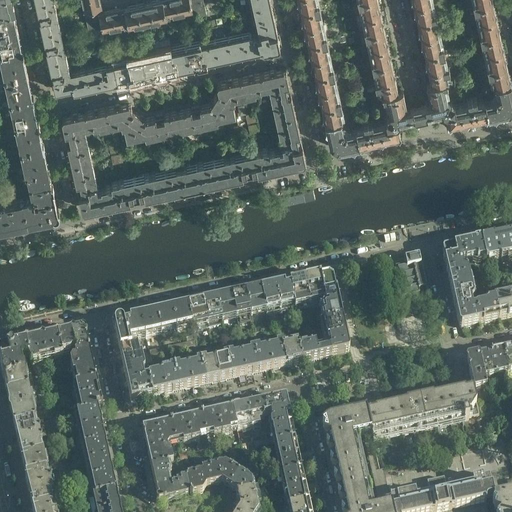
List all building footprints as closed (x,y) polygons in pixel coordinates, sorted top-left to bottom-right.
[(14,10),(13,3),(12,3),(10,0),(0,0),(0,14),(13,11),(13,10),(14,10)] [(57,12),(56,5),(53,6),(51,0),(40,0),(36,1),(39,16),(57,12)] [(101,6),(99,0),(83,0),(85,5),(83,5),(84,10),(98,7),(101,6)] [(166,16),(162,0),(156,0),(150,2),(153,18),(166,16)] [(178,11),(175,0),(162,0),(166,16),(170,15),(170,13),(178,11)] [(191,10),(189,0),(175,0),(178,11),(186,9),(187,11),(191,10)] [(206,13),(203,0),(189,0),(191,10),(193,16),(206,13)] [(320,10),(319,6),(318,2),(316,2),(315,0),(296,0),(296,1),(298,3),(302,18),(301,21),(303,23),(304,26),(320,23),(318,11),(320,10)] [(378,3),(377,0),(358,0),(359,4),(361,4),(363,16),(380,12),(380,9),(381,6),(378,3)] [(495,9),(492,0),(474,0),(475,1),(473,2),(475,10),(477,10),(480,22),(496,18),(496,15),(497,12),(495,9)] [(437,21),(436,17),(435,12),(433,13),(431,1),(414,5),(414,8),(413,11),(416,13),(419,28),(418,31),(420,34),(421,37),(438,33),(435,21),(437,21)] [(153,18),(150,2),(137,4),(140,21),(153,18)] [(274,18),(271,2),(253,6),(256,20),(264,18),(265,20),(274,18)] [(140,21),(137,4),(124,7),(128,24),(140,21)] [(102,30),(99,13),(98,7),(84,10),(90,39),(104,36),(102,30)] [(128,24),(124,7),(111,10),(115,25),(123,23),(123,25),(128,24)] [(115,25),(111,10),(99,13),(102,30),(107,29),(107,27),(115,25)] [(19,34),(13,11),(0,14),(0,35),(2,43),(10,41),(9,36),(19,34)] [(58,27),(56,19),(59,18),(57,12),(39,16),(42,31),(58,27)] [(386,36),(383,26),(382,21),(383,18),(381,15),(380,12),(363,16),(366,28),(364,28),(366,37),(368,36),(371,48),(387,44),(387,41),(388,38),(386,36)] [(277,31),(274,18),(265,20),(264,18),(256,20),(258,31),(261,32),(267,31),(268,34),(277,32),(277,31)] [(502,41),(499,32),(498,27),(500,24),(497,21),(496,18),(480,22),(482,33),(480,34),(482,42),(484,42),(487,54),(504,50),(503,47),(504,44),(502,41)] [(327,43),(326,38),(325,34),(323,34),(320,23),(304,26),(304,30),(303,33),(305,35),(309,50),(308,53),(310,55),(311,58),(327,55),(325,43),(327,43)] [(64,41),(62,35),(60,35),(58,27),(42,31),(45,45),(64,41)] [(279,43),(277,32),(268,34),(267,31),(261,32),(261,35),(258,36),(261,48),(278,45),(279,44),(279,43)] [(261,48),(258,36),(255,34),(251,35),(250,33),(249,32),(241,34),(243,43),(245,42),(247,51),(261,48)] [(444,53),(443,49),(442,45),(440,45),(438,33),(421,37),(422,40),(420,43),(423,46),(426,61),(425,64),(427,66),(428,69),(445,66),(442,54),(444,53)] [(23,50),(22,44),(21,44),(19,34),(9,36),(10,41),(2,43),(1,43),(4,60),(14,58),(15,63),(24,61),(22,51),(23,50)] [(247,51),(245,42),(243,43),(241,34),(228,37),(230,45),(232,45),(234,54),(247,51)] [(234,54),(232,45),(230,45),(228,37),(214,40),(218,58),(234,54)] [(218,58),(214,40),(201,43),(203,51),(200,52),(202,61),(218,58)] [(64,57),(63,49),(65,48),(64,41),(45,45),(49,60),(64,57)] [(202,61),(200,52),(203,51),(201,43),(201,42),(186,45),(190,63),(197,62),(198,62),(202,61)] [(393,68),(390,58),(389,53),(390,50),(388,48),(387,44),(371,48),(373,60),(371,60),(372,65),(373,69),(375,69),(378,80),(394,77),(394,73),(395,70),(393,68)] [(190,63),(186,45),(171,49),(173,58),(175,57),(177,66),(190,63)] [(177,66),(175,57),(173,58),(171,49),(157,52),(159,61),(156,62),(158,70),(177,66)] [(509,73),(507,67),(505,59),(507,56),(504,53),(504,50),(487,54),(489,65),(487,66),(489,74),(491,74),(493,84),(495,85),(511,82),(510,79),(511,76),(509,73)] [(158,70),(156,62),(159,61),(157,52),(142,55),(146,73),(158,70)] [(146,73),(142,55),(127,58),(127,60),(129,68),(132,67),(134,77),(138,76),(139,75),(146,73)] [(334,75),(333,70),(332,66),(330,66),(327,55),(311,58),(311,62),(310,65),(313,67),(316,82),(315,85),(317,87),(318,91),(334,87),(332,75),(334,75)] [(70,71),(69,64),(66,65),(64,57),(49,60),(52,75),(70,71)] [(29,83),(24,61),(15,63),(14,58),(4,60),(11,92),(21,90),(20,85),(29,83)] [(134,77),(132,67),(129,68),(127,60),(113,63),(117,80),(134,77)] [(117,80),(113,63),(106,65),(107,68),(100,69),(104,83),(117,80)] [(447,76),(446,70),(448,69),(447,65),(445,66),(428,69),(431,83),(445,79),(447,76)] [(104,83),(100,69),(94,71),(93,68),(86,69),(90,86),(104,83)] [(289,83),(286,70),(283,68),(261,73),(263,83),(261,83),(262,89),(270,87),(272,89),(279,87),(279,85),(289,83)] [(90,86),(86,69),(77,71),(75,75),(76,82),(72,83),(73,87),(73,90),(90,86)] [(76,82),(75,75),(72,76),(70,71),(52,75),(55,90),(72,86),(72,87),(73,87),(72,83),(76,82)] [(262,89),(261,83),(263,83),(261,73),(240,78),(243,87),(241,88),(242,95),(243,97),(251,95),(251,93),(263,91),(262,89)] [(397,90),(396,82),(394,77),(378,80),(376,81),(377,85),(379,85),(380,91),(383,93),(397,90)] [(242,95),(241,88),(243,87),(240,78),(218,82),(217,85),(218,91),(224,95),(224,98),(223,100),(224,106),(232,104),(231,98),(242,95)] [(445,93),(443,84),(446,84),(445,79),(431,83),(426,84),(429,97),(445,93)] [(509,112),(511,106),(511,85),(511,82),(495,85),(498,96),(500,98),(500,99),(498,100),(497,98),(485,101),(488,116),(492,115),(495,116),(497,114),(509,112)] [(34,99),(33,93),(32,93),(29,83),(20,85),(21,90),(11,92),(15,109),(24,107),(25,112),(35,109),(33,99),(34,99)] [(292,101),(289,83),(279,85),(279,87),(272,89),(274,96),(271,97),(273,103),(275,103),(282,101),(283,103),(292,101)] [(341,107),(340,102),(339,98),(337,99),(334,87),(318,91),(318,94),(317,97),(320,99),(323,114),(322,117),(324,119),(325,123),(340,119),(341,118),(339,107),(341,107)] [(402,89),(397,90),(383,93),(384,98),(387,97),(389,106),(405,102),(402,89)] [(224,106),(223,100),(224,98),(224,95),(218,91),(217,92),(210,103),(210,104),(215,107),(214,109),(216,118),(226,115),(227,117),(235,115),(232,104),(224,106)] [(420,116),(427,115),(443,111),(445,113),(447,121),(446,124),(449,126),(452,124),(464,122),(460,105),(454,106),(453,104),(447,100),(445,93),(429,97),(430,103),(428,103),(427,102),(425,104),(412,106),(411,107),(409,106),(408,107),(407,108),(405,102),(389,106),(390,113),(386,119),(387,121),(380,122),(384,139),(396,137),(399,137),(401,134),(399,132),(397,123),(399,121),(415,117),(420,116)] [(488,116),(485,101),(483,100),(477,101),(476,99),(467,101),(468,103),(460,105),(464,122),(467,123),(469,120),(483,117),(486,118),(488,116)] [(295,114),(292,101),(283,103),(282,101),(275,103),(277,111),(275,111),(276,118),(295,114)] [(128,116),(132,110),(131,104),(128,102),(106,107),(108,117),(110,117),(112,124),(123,122),(124,128),(133,126),(131,120),(129,119),(128,116)] [(217,122),(216,118),(214,109),(215,107),(210,104),(195,107),(199,124),(208,122),(209,124),(217,122)] [(40,132),(35,109),(25,112),(24,107),(15,109),(22,141),(31,138),(30,134),(40,132)] [(112,126),(112,124),(110,117),(108,117),(106,107),(85,112),(88,122),(90,121),(91,127),(91,128),(103,126),(103,128),(112,126)] [(199,124),(195,107),(177,111),(182,130),(190,128),(189,126),(199,124)] [(143,125),(141,124),(145,118),(144,118),(133,110),(132,110),(128,116),(129,119),(131,120),(133,126),(124,128),(127,139),(135,138),(135,136),(145,133),(143,125)] [(182,130),(177,111),(159,115),(163,132),(173,130),(173,132),(182,130)] [(91,127),(90,121),(88,122),(85,112),(63,117),(63,116),(62,116),(61,118),(61,119),(62,119),(65,133),(74,131),(75,133),(82,131),(83,128),(91,127)] [(298,126),(295,114),(276,118),(277,124),(280,124),(282,132),(289,130),(288,128),(298,126)] [(163,132),(159,115),(145,118),(141,124),(143,125),(145,133),(146,138),(154,136),(154,134),(163,132)] [(359,145),(356,129),(345,132),(343,134),(342,134),(341,132),(343,131),(340,119),(325,123),(326,126),(324,129),(327,131),(329,143),(339,149),(350,147),(353,148),(356,145),(359,145)] [(384,139),(380,122),(372,124),(372,122),(363,124),(364,126),(357,128),(356,129),(359,145),(363,146),(365,143),(379,140),(382,141),(384,139)] [(302,144),(298,126),(288,128),(289,130),(282,132),(279,132),(281,139),(283,138),(285,145),(292,144),(292,146),(302,144)] [(87,144),(86,138),(84,138),(82,131),(75,133),(74,131),(65,133),(69,150),(78,148),(78,146),(85,145),(87,144)] [(45,148),(44,143),(43,143),(40,132),(30,134),(31,138),(22,141),(26,158),(35,156),(36,160),(46,158),(44,148),(45,148)] [(305,158),(302,144),(292,146),(292,144),(285,145),(285,148),(281,149),(284,164),(303,160),(305,158)] [(91,159),(89,152),(87,153),(85,145),(78,146),(78,148),(69,150),(71,163),(91,159)] [(284,164),(281,149),(275,150),(275,149),(266,151),(265,148),(259,150),(261,159),(263,159),(265,168),(284,164)] [(265,168),(263,159),(261,159),(259,150),(253,151),(253,153),(245,155),(246,162),(244,163),(246,172),(265,168)] [(246,172),(244,163),(246,162),(245,155),(235,157),(234,155),(228,156),(230,166),(232,166),(234,175),(246,172)] [(51,181),(48,168),(46,158),(36,160),(35,156),(26,158),(30,174),(31,173),(33,185),(51,181)] [(234,175),(232,166),(230,166),(228,156),(221,158),(222,160),(214,162),(215,169),(213,170),(215,179),(234,175)] [(92,174),(90,165),(92,165),(91,159),(71,163),(74,175),(84,173),(84,175),(92,174)] [(215,179),(213,170),(215,169),(214,162),(203,164),(203,162),(197,163),(197,166),(199,173),(201,173),(203,182),(215,179)] [(203,182),(201,173),(199,173),(197,166),(189,168),(188,165),(182,167),(184,176),(182,177),(184,186),(203,182)] [(184,186),(182,177),(184,176),(182,167),(176,168),(176,170),(166,173),(168,180),(170,179),(172,189),(184,186)] [(172,189),(170,179),(168,180),(166,173),(158,174),(157,172),(151,173),(153,183),(151,184),(153,193),(172,189)] [(95,187),(93,180),(95,180),(94,173),(92,174),(84,175),(84,173),(74,175),(78,193),(88,191),(87,189),(95,187)] [(153,193),(151,184),(153,183),(151,173),(145,175),(145,177),(135,179),(136,187),(139,186),(141,196),(153,193)] [(141,196),(139,186),(136,187),(135,179),(126,181),(126,179),(120,180),(122,190),(120,190),(122,200),(141,196)] [(122,200),(120,190),(122,190),(120,180),(113,182),(114,184),(105,186),(105,188),(100,189),(103,204),(122,200)] [(55,198),(51,181),(33,185),(32,186),(35,197),(37,196),(38,201),(55,198)] [(103,204),(100,189),(95,190),(95,187),(87,189),(88,191),(78,193),(81,207),(84,208),(103,204)] [(307,203),(305,195),(272,201),(273,209),(307,203)] [(57,208),(55,198),(38,201),(37,196),(35,197),(32,200),(34,205),(39,204),(42,218),(53,215),(54,216),(55,216),(56,216),(57,216),(58,215),(58,214),(59,213),(59,212),(59,211),(59,210),(58,210),(58,209),(57,208)] [(42,218),(39,204),(34,205),(32,200),(22,202),(26,221),(42,218)] [(26,221),(22,202),(5,206),(9,225),(26,221)] [(0,227),(9,225),(5,206),(0,207),(0,227)] [(511,260),(511,247),(510,237),(495,240),(500,263),(511,260)] [(500,263),(495,240),(480,244),(485,263),(485,266),(500,263)] [(485,263),(480,244),(479,244),(478,244),(476,244),(475,244),(474,245),(462,248),(465,264),(466,264),(466,265),(476,263),(477,265),(485,263)] [(465,264),(462,248),(454,249),(453,249),(451,249),(450,250),(449,250),(443,252),(443,254),(442,254),(443,259),(443,260),(443,261),(444,263),(444,264),(446,268),(461,265),(465,264)] [(427,294),(421,266),(419,257),(405,260),(406,265),(395,268),(402,299),(405,299),(405,297),(419,294),(419,297),(428,295),(428,294),(427,294)] [(467,275),(464,273),(463,273),(461,265),(446,268),(449,284),(468,280),(467,275)] [(392,283),(389,269),(382,271),(385,284),(392,283)] [(338,304),(332,278),(330,277),(319,279),(323,300),(325,307),(338,304)] [(323,301),(319,279),(303,283),(308,304),(309,309),(324,305),(323,301)] [(471,295),(468,280),(449,284),(452,299),(471,295)] [(308,304),(303,283),(288,286),(292,305),(293,307),(308,304)] [(292,305),(288,286),(274,289),(278,308),(292,305)] [(278,308),(274,289),(259,292),(263,312),(278,308)] [(263,312),(259,292),(244,296),(248,315),(263,312)] [(471,311),(470,304),(472,303),(473,301),(471,295),(452,299),(456,315),(471,311)] [(248,315),(244,296),(230,299),(234,318),(248,315)] [(234,318),(230,299),(215,302),(219,322),(234,318)] [(511,318),(511,308),(509,309),(507,299),(493,302),(494,303),(498,321),(511,318)] [(219,322),(215,302),(201,305),(205,325),(219,322)] [(498,321),(494,303),(486,305),(486,307),(475,309),(475,310),(479,325),(498,321)] [(342,320),(338,304),(325,307),(324,307),(320,310),(322,316),(320,316),(322,325),(342,320)] [(205,325),(201,305),(186,309),(190,328),(205,325)] [(190,328),(186,309),(170,312),(175,332),(190,328)] [(475,310),(471,311),(456,315),(459,328),(461,329),(479,325),(475,310)] [(175,332),(170,312),(155,315),(159,335),(175,332)] [(159,335),(155,315),(140,319),(144,339),(159,335)] [(144,339),(140,319),(125,322),(129,342),(137,340),(144,339)] [(293,325),(293,319),(281,322),(282,328),(293,325)] [(345,336),(342,320),(322,325),(325,340),(345,336)] [(129,342),(125,322),(118,324),(117,324),(116,325),(115,325),(115,326),(115,328),(115,329),(120,353),(138,349),(139,349),(137,340),(129,342)] [(282,328),(281,322),(266,325),(267,331),(282,328)] [(89,353),(85,335),(86,335),(85,333),(82,332),(57,337),(62,357),(71,355),(73,353),(76,352),(76,355),(76,356),(89,353)] [(349,353),(345,336),(325,340),(328,350),(330,359),(347,355),(349,353)] [(62,357),(57,337),(42,341),(46,361),(54,359),(55,361),(62,360),(62,357)] [(46,361),(42,341),(26,344),(30,361),(31,367),(39,365),(39,363),(46,361)] [(194,348),(193,344),(193,342),(178,346),(179,351),(184,350),(194,348)] [(22,363),(30,361),(26,344),(0,350),(0,349),(0,363),(3,375),(2,376),(2,377),(2,378),(2,379),(25,374),(22,363)] [(302,365),(298,349),(297,344),(281,348),(285,369),(302,365)] [(179,351),(178,346),(162,349),(164,355),(178,352),(179,351)] [(285,369),(281,348),(280,346),(276,347),(277,350),(268,352),(272,372),(285,369)] [(330,359),(328,350),(316,353),(314,346),(298,349),(302,365),(330,359)] [(511,371),(511,348),(502,351),(506,373),(511,371)] [(143,366),(141,358),(140,358),(138,349),(120,353),(124,370),(143,366)] [(184,350),(179,351),(178,352),(180,360),(186,358),(184,350)] [(272,372),(268,352),(260,354),(260,351),(254,352),(259,375),(266,373),(272,372)] [(506,373),(502,351),(490,354),(495,375),(506,373)] [(259,375),(254,352),(249,353),(250,356),(241,358),(246,377),(252,376),(259,375)] [(92,365),(89,353),(76,356),(76,355),(75,357),(76,360),(73,361),(70,365),(72,372),(94,368),(93,367),(93,366),(92,366),(92,365)] [(495,375),(490,354),(478,356),(483,378),(495,375)] [(159,362),(164,355),(153,357),(155,363),(159,362)] [(483,378),(478,356),(467,359),(466,359),(466,360),(466,361),(473,391),(485,388),(483,378)] [(246,377),(241,358),(233,360),(233,357),(227,358),(232,381),(246,377)] [(232,381),(227,358),(222,359),(222,362),(214,364),(219,383),(232,381)] [(219,383),(214,364),(207,366),(206,363),(200,364),(205,387),(219,383)] [(205,387),(200,364),(195,365),(196,368),(189,370),(193,389),(205,387)] [(144,381),(143,374),(145,372),(143,366),(124,370),(127,387),(145,383),(144,381)] [(96,384),(94,375),(93,371),(94,370),(94,369),(94,368),(72,372),(73,378),(75,378),(77,388),(96,384)] [(193,389),(189,370),(181,372),(180,369),(174,370),(179,392),(179,393),(186,391),(193,389)] [(172,394),(179,393),(179,392),(174,370),(169,371),(170,374),(161,376),(165,395),(172,394)] [(45,404),(42,388),(33,390),(31,381),(26,383),(24,374),(2,379),(2,380),(3,381),(4,382),(7,393),(6,395),(7,396),(7,397),(10,408),(10,409),(10,410),(9,411),(9,412),(32,407),(45,404)] [(165,395),(161,376),(149,379),(148,381),(152,398),(165,395)] [(152,398),(148,381),(144,381),(145,383),(127,387),(131,403),(152,398)] [(99,398),(96,384),(77,388),(75,388),(79,402),(99,398)] [(447,397),(446,396),(446,397),(452,422),(465,419),(465,421),(469,420),(469,418),(478,416),(473,391),(471,391),(470,391),(469,392),(447,397)] [(452,422),(446,397),(446,396),(445,397),(443,397),(442,397),(441,398),(423,402),(422,402),(420,403),(426,430),(436,428),(435,426),(452,422)] [(102,409),(99,398),(79,402),(82,416),(97,413),(97,410),(102,409)] [(288,408),(286,400),(285,399),(263,404),(265,415),(270,414),(272,414),(271,412),(288,408)] [(426,430),(420,403),(419,403),(417,403),(416,404),(398,407),(397,407),(396,408),(394,408),(393,408),(393,409),(399,434),(413,431),(414,433),(426,430)] [(265,415),(263,404),(248,407),(252,426),(260,424),(260,421),(263,420),(264,419),(263,415),(265,415)] [(35,423),(32,407),(9,412),(10,412),(10,413),(10,414),(11,414),(12,415),(15,428),(34,424),(35,423)] [(252,426),(248,407),(233,411),(237,430),(237,432),(243,430),(242,428),(252,426)] [(291,423),(288,410),(288,408),(271,412),(272,414),(270,414),(271,420),(270,423),(271,428),(291,423)] [(399,434),(393,409),(393,408),(392,409),(370,414),(369,413),(368,414),(366,415),(371,435),(372,440),(399,434)] [(237,430),(233,411),(217,414),(221,436),(230,434),(229,432),(237,430)] [(368,510),(352,439),(371,435),(366,415),(366,412),(346,416),(331,420),(329,420),(328,420),(327,421),(326,422),(325,422),(323,424),(322,426),(325,430),(323,435),(325,436),(326,436),(327,441),(326,442),(325,443),(328,447),(327,451),(329,452),(330,453),(331,458),(330,459),(329,460),(332,463),(331,468),(332,469),(333,469),(334,474),(334,475),(333,476),(336,480),(335,485),(336,485),(337,486),(338,491),(337,492),(337,493),(340,497),(339,501),(340,502),(341,503),(342,507),(341,508),(341,510),(342,511),(392,511),(391,505),(368,510)] [(101,429),(97,413),(82,416),(77,417),(81,433),(101,429)] [(221,436),(217,414),(201,418),(206,437),(213,435),(213,438),(221,436)] [(206,437),(201,418),(186,421),(191,443),(200,441),(200,438),(206,437)] [(57,426),(56,422),(56,419),(51,420),(55,439),(60,438),(57,426)] [(191,443),(186,421),(172,424),(176,444),(182,442),(183,445),(191,443)] [(294,439),(292,428),(291,423),(271,428),(270,428),(271,434),(273,433),(275,443),(294,439)] [(41,442),(39,433),(36,433),(34,424),(15,428),(14,428),(19,447),(41,442)] [(176,444),(172,424),(157,427),(160,441),(162,440),(164,450),(167,450),(168,450),(169,445),(176,444)] [(164,450),(162,440),(160,441),(157,427),(143,431),(142,431),(147,454),(164,450)] [(105,445),(101,429),(81,433),(84,450),(105,445)] [(298,454),(294,439),(275,443),(278,454),(275,454),(277,459),(298,454)] [(41,457),(40,450),(42,449),(41,442),(19,447),(22,461),(41,457)] [(108,461),(105,445),(84,450),(88,466),(108,461)] [(173,461),(172,455),(169,456),(167,450),(164,450),(147,454),(150,466),(170,462),(173,461)] [(301,470),(299,459),(298,454),(277,459),(278,464),(280,464),(282,474),(301,470)] [(47,473),(44,456),(41,457),(22,461),(26,477),(45,473),(47,473)] [(112,478),(108,461),(88,466),(91,482),(112,478)] [(171,477),(170,472),(172,471),(170,462),(150,466),(155,485),(169,482),(168,478),(171,477)] [(229,489),(240,472),(226,464),(217,466),(221,485),(222,485),(229,489)] [(221,485),(217,466),(202,469),(203,472),(207,488),(221,485)] [(70,483),(67,470),(60,472),(64,490),(71,488),(70,487),(70,483)] [(305,485),(301,470),(282,474),(285,485),(282,486),(283,490),(305,485)] [(207,488),(203,472),(186,476),(187,478),(191,497),(202,494),(206,488),(207,488)] [(256,489),(254,481),(240,472),(229,489),(236,494),(256,489)] [(48,485),(45,473),(26,477),(25,478),(30,497),(52,492),(50,485),(48,485)] [(442,511),(485,503),(484,499),(488,499),(488,500),(493,499),(488,476),(463,482),(464,487),(446,491),(444,479),(427,483),(429,490),(390,499),(391,505),(392,511),(442,511)] [(116,494),(112,478),(91,482),(95,499),(116,494)] [(191,497),(187,478),(179,480),(180,481),(176,482),(176,483),(170,485),(173,501),(191,497)] [(173,501),(170,485),(169,482),(155,485),(158,500),(157,500),(156,501),(156,502),(156,503),(157,504),(158,504),(159,504),(173,501)] [(308,502),(306,490),(305,485),(283,490),(285,496),(287,495),(289,506),(308,502)] [(260,511),(261,511),(256,489),(236,494),(237,497),(235,498),(236,501),(238,501),(238,502),(237,503),(237,506),(239,506),(240,510),(238,511),(260,511)] [(52,506),(50,499),(53,498),(52,492),(30,497),(33,510),(32,510),(32,511),(52,506)] [(110,511),(119,510),(116,494),(95,499),(97,511),(110,511)] [(511,511),(511,494),(493,499),(493,501),(492,502),(492,503),(494,507),(493,511),(494,511),(511,511)] [(310,511),(308,502),(289,506),(290,511),(310,511)]
